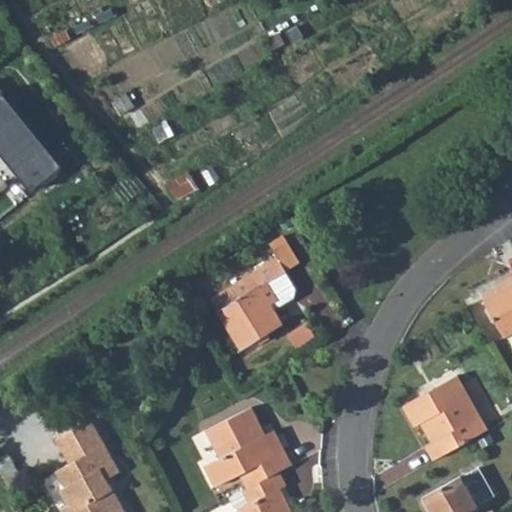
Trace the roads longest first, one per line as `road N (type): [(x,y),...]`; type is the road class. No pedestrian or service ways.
road 1 (residential): [(356,511),(349,453),(360,381),(384,320),(441,256),(511,212)]
road 2 (track): [(6,0),(168,203)]
